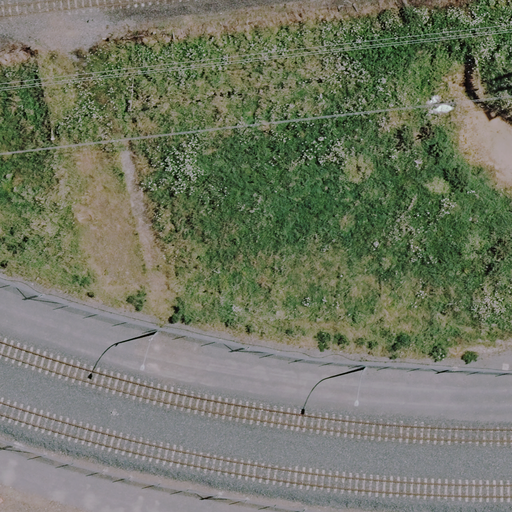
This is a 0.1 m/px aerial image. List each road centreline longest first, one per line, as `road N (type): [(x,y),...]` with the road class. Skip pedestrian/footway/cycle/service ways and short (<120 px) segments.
road 1 (secondary): [(339,511),(202,0)]
road 2 (secondary): [(376,0),(511,491)]
